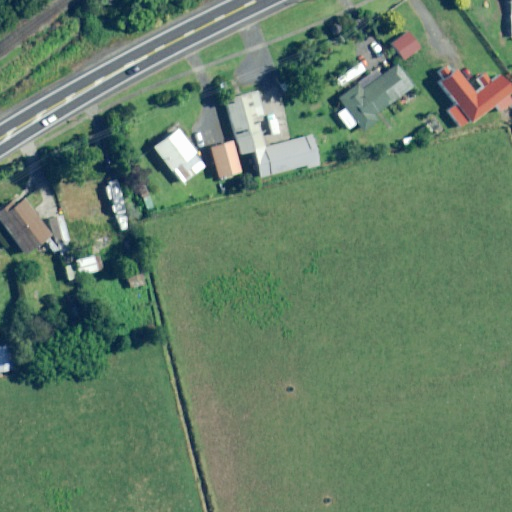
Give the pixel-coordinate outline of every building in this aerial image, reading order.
[(411,87),(394,65),(381,74),(377,68),(337,98),(344,108),(336,114),(347,130),(356,123),(362,132),(377,121),(373,115),(411,87)] [(489,82),(482,73),(472,80),(478,89),(474,93),(457,69),(437,83),(453,105),(445,110),(459,129),(493,105),(498,112),(511,102),(511,95),(498,76),(489,82)] [(311,134),(264,147),(253,108),(261,106),(256,90),(222,99),(237,154),(250,151),(258,178),(304,166),(305,169),(320,165),(311,134)] [(442,126),(434,114),(422,123),(430,134),(442,126)] [(161,135),(157,130),(147,138),(154,146),(152,148),(181,184),(202,166),(191,153),(195,150),(179,131),(184,127),(178,120),(161,135)] [(419,137),(411,123),(402,128),(411,142),(419,137)] [(238,172),(230,141),(208,147),(216,178),(238,172)] [(118,216),(99,191),(70,213),(92,243),(103,235),(99,230),(118,216)] [(49,235),(21,195),(0,210),(0,222),(22,254),(49,235)] [(67,241),(61,215),(48,219),(54,245),(67,241)] [(91,256),(73,261),(74,264),(65,266),(68,278),(95,271),(91,256)] [(144,285),(138,259),(123,263),(128,288),(144,285)]
